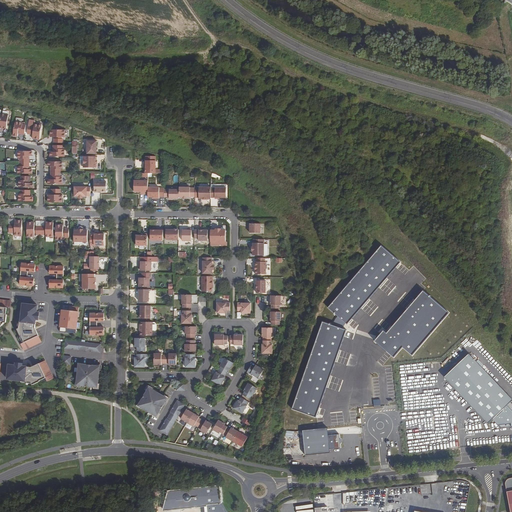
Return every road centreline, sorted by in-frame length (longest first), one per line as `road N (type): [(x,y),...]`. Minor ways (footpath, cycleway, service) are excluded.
road 1 (track): [(215,40),(292,75),(481,136),(511,155)]
road 2 (motorway): [(224,0),(299,51),(511,121)]
road 3 (residential): [(190,376),(189,399),(220,410),(251,359),(248,323),(209,325),(198,376)]
road 4 (tertiary): [(272,487),(489,465)]
road 5 (track): [(0,51),(192,53)]
road 6 (residential): [(119,214),(232,217),(234,269)]
road 7 (tertiary): [(118,451),(216,465),(248,483)]
road 8 (tertiary): [(0,478),(53,459),(118,451)]
